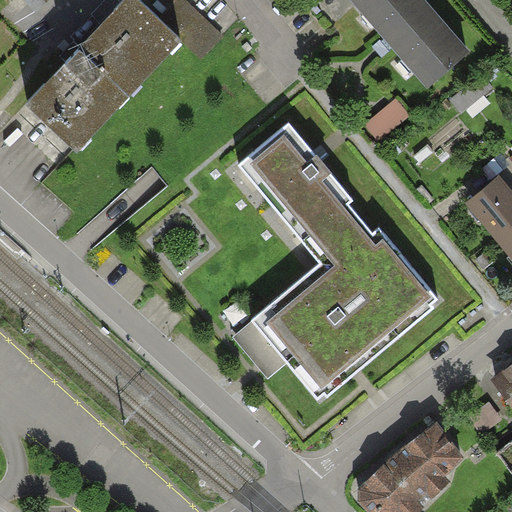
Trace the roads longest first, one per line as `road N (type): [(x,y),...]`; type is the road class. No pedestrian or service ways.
road 1 (residential): [(307,485),(0,202)]
road 2 (residential): [(307,485),(511,330)]
